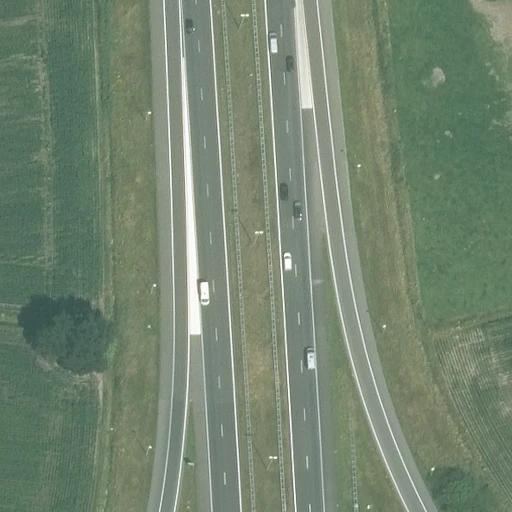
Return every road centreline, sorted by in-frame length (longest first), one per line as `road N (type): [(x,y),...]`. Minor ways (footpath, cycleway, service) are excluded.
road 1 (motorway): [(416,511),(362,378),(310,0)]
road 2 (motorway): [(193,0),(176,380),(159,511)]
road 3 (motorway): [(306,511),(276,0)]
road 4 (motorway): [(195,0),(222,511)]
